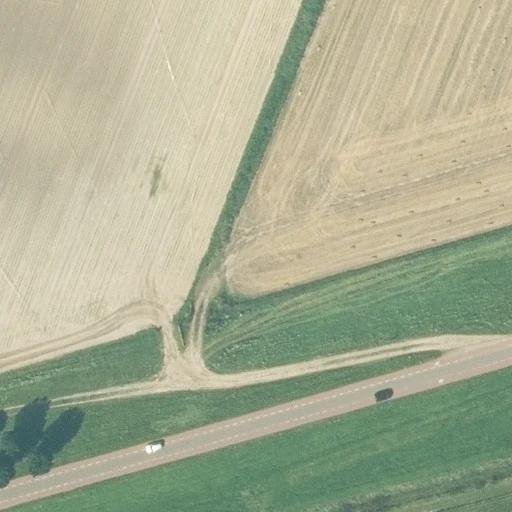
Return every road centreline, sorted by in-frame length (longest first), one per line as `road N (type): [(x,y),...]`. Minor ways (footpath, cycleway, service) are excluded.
road 1 (secondary): [(0,496),(511,352)]
road 2 (track): [(484,360),(457,342),(0,421)]
